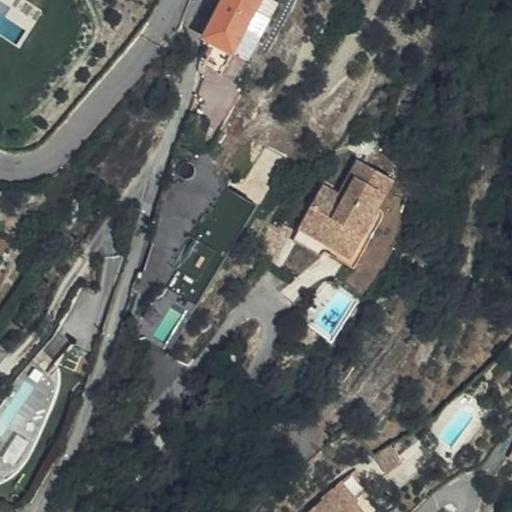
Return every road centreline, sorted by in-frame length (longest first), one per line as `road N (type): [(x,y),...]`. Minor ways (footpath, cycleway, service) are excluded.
road 1 (unclassified): [(37,511),(88,415),(210,0)]
road 2 (residential): [(0,171),(58,157),(186,0)]
road 3 (unknown): [(284,305),(294,323),(291,351),(167,511)]
road 4 (unknown): [(226,511),(295,433),(310,437),(313,461),(276,511)]
